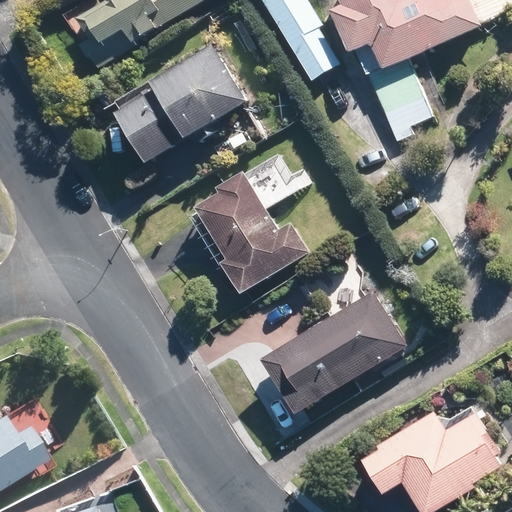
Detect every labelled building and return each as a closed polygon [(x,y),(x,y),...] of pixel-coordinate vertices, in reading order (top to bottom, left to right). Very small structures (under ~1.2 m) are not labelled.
[(53,0),(82,51),(177,0),(53,0)] [(269,0),(315,75),(337,62),(300,0),(269,0)] [(392,64),(484,25),(473,0),(349,0),(351,5),(342,9),(358,46),(380,37),(392,64)] [(203,26),(97,86),(134,151),(240,91),(203,26)] [(394,73),(376,80),(402,141),(437,126),(414,74),(398,81),(394,73)] [(262,128),(171,201),(221,284),(335,224),(262,128)] [(363,264),(249,334),(273,397),(402,330),(363,264)] [(442,418),(372,461),(390,489),(409,476),(429,509),(506,461),(478,417),(451,433),(442,418)] [(0,482),(42,457),(27,431),(11,441),(0,423),(0,482)]
